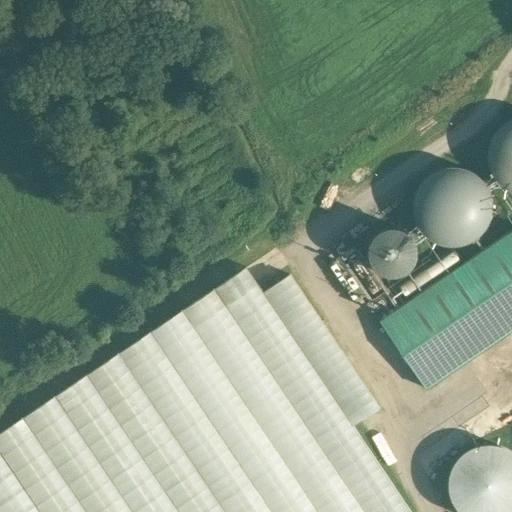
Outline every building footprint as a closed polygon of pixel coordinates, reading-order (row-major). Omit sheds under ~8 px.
[(511,121),(503,126),(495,136),(491,148),(490,155),(492,168),(499,179),(507,186),(511,188),(511,121)] [(421,227),(429,237),(441,243),(459,244),(471,240),(486,227),(491,215),(491,201),(489,194),(481,181),(471,172),(453,168),(440,170),(425,180),(420,188),(415,200),(416,215),(421,227)] [(375,270),(382,275),(391,278),(400,277),(410,271),(416,265),(419,256),(419,248),(416,239),(410,232),(402,228),(393,226),(389,227),(380,230),(372,237),(368,245),(368,255),(370,263),(375,270)] [(511,231),(381,321),(427,389),(511,330),(511,231)] [(264,292),(246,268),(0,433),(0,511),(411,511),(353,426),(380,408),(290,275),(264,292)] [(511,511),(511,456),(502,450),(490,447),(477,449),(465,455),(456,464),(451,476),(450,487),(452,498),(457,508),(460,511),(511,511)]
